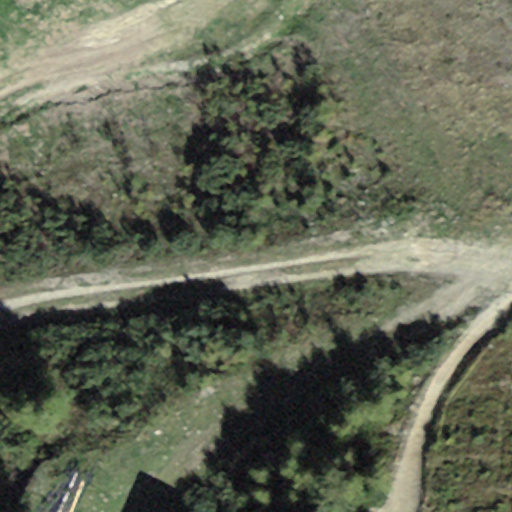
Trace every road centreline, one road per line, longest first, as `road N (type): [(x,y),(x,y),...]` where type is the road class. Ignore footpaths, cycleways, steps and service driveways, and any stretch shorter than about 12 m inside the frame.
road 1 (track): [(511,261),(360,260),(0,317)]
road 2 (track): [(135,511),(223,429),(435,314),(495,259)]
road 3 (track): [(0,83),(128,49),(221,0)]
